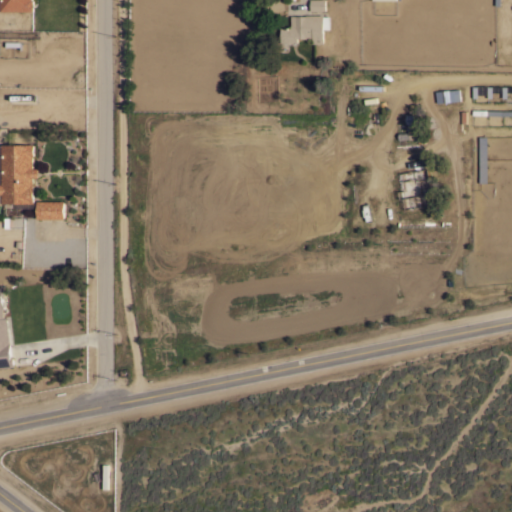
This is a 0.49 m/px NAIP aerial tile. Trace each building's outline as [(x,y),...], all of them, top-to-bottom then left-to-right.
[(34,0),(34,10),(0,10),(0,0),(34,0)] [(311,10),(310,0),(325,0),(325,10),(311,10)] [(323,42),(313,42),(313,38),(306,38),(306,37),(298,37),(298,42),(281,42),(281,27),(291,27),(291,15),(306,15),(306,14),(323,14),(323,42)] [(459,88),(460,100),(437,102),(436,90),(459,88)] [(399,139),(399,132),(409,131),(409,127),(420,127),(420,138),(410,138),(399,139)] [(0,183),(2,183),(2,143),(34,143),(34,155),(33,155),(33,167),(39,167),(39,176),(33,176),(33,183),(34,183),(34,202),(2,202),(2,201),(0,201),(0,183)] [(410,173),(425,170),(431,204),(422,205),(422,203),(415,204),(410,173)] [(65,200),(65,218),(37,218),(37,200),(65,200)] [(0,286),(3,286),(4,294),(3,294),(5,308),(3,308),(4,317),(7,317),(10,342),(11,342),(12,355),(13,355),(15,366),(0,367),(0,286)]
